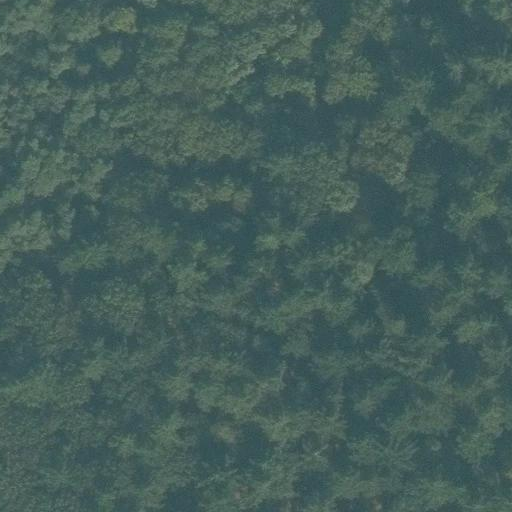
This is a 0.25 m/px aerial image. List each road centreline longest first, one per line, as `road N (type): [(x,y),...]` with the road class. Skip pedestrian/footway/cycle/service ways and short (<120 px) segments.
road 1 (track): [(511,33),(0,280)]
road 2 (track): [(201,511),(109,228),(149,0)]
